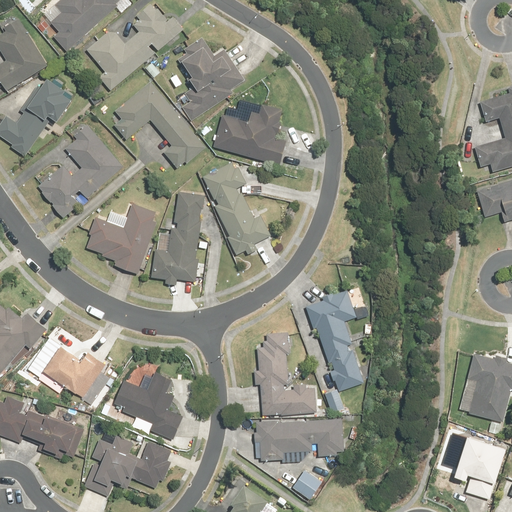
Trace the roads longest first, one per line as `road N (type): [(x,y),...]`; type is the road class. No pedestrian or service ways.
road 1 (residential): [(204,327),(284,278),(313,239),(335,140),(309,65),(220,0)]
road 2 (residential): [(0,208),(73,286),(122,312),(204,327)]
road 3 (residential): [(204,327),(217,388),(215,446),(194,495),(177,511)]
